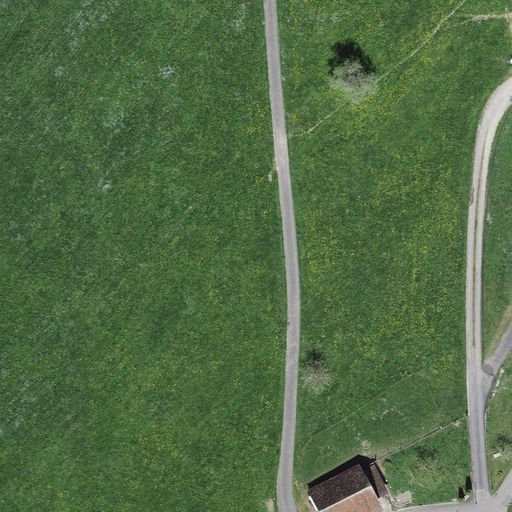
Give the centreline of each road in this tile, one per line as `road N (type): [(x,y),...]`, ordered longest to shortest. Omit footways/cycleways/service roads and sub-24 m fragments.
road 1 (unclassified): [(273,0),(297,335),(287,511)]
road 2 (track): [(511,86),(493,106),(480,158),(475,290),(485,511)]
